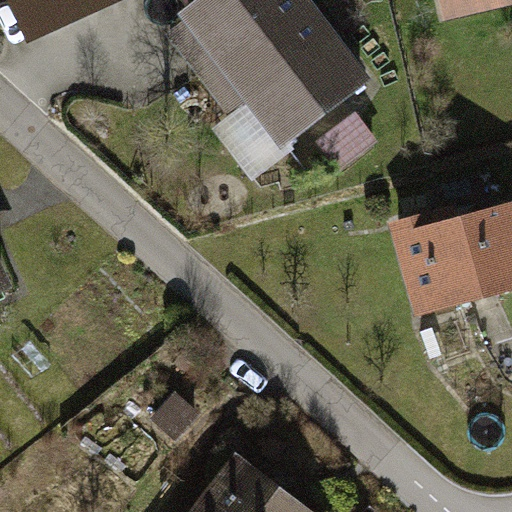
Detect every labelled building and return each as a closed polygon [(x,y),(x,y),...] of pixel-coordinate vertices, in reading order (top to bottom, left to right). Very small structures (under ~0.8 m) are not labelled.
[(141,0),(14,0),(30,41),(141,0)] [(286,0),(203,0),(166,28),(269,163),(359,95),(286,0)] [(511,0),(433,0),(442,35),(511,18),(511,0)] [(511,214),(384,252),(407,331),(511,300),(511,214)] [(294,511),(224,461),(187,511),(294,511)]
